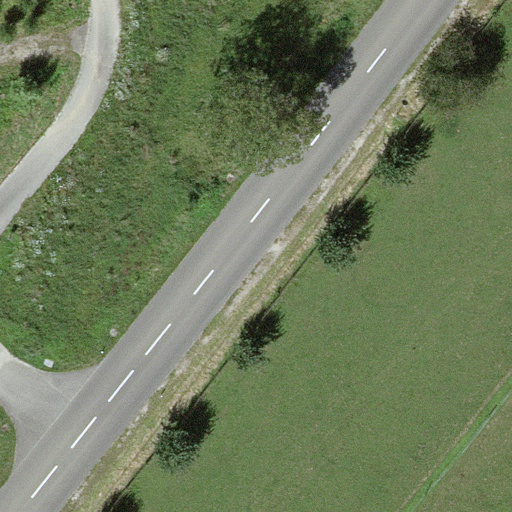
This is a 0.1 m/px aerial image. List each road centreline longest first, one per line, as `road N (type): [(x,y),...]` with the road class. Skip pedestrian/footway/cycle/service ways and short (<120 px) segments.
road 1 (unclassified): [(20,511),(422,0)]
road 2 (track): [(0,206),(75,107),(94,0)]
